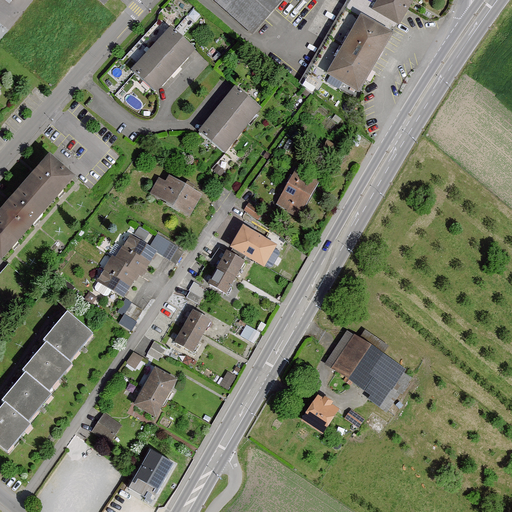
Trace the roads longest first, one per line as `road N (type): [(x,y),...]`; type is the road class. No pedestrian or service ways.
road 1 (primary): [(184,511),(396,137),(489,0)]
road 2 (residential): [(16,511),(231,194)]
road 3 (residential): [(0,165),(145,0)]
